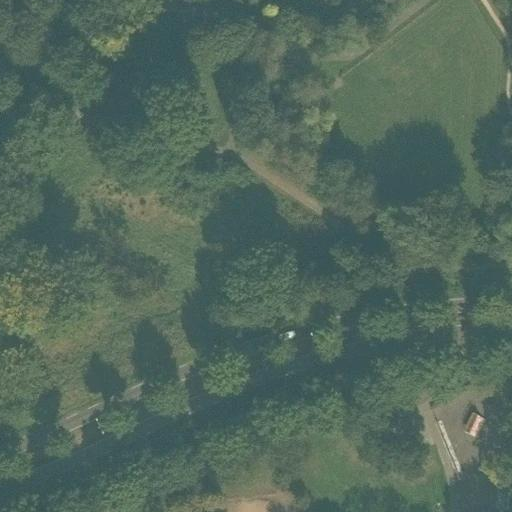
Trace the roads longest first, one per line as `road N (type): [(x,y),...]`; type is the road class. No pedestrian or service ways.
road 1 (tertiary): [(0,491),(327,357),(418,338),(511,334)]
road 2 (tertiary): [(511,305),(410,311),(316,329),(0,452)]
